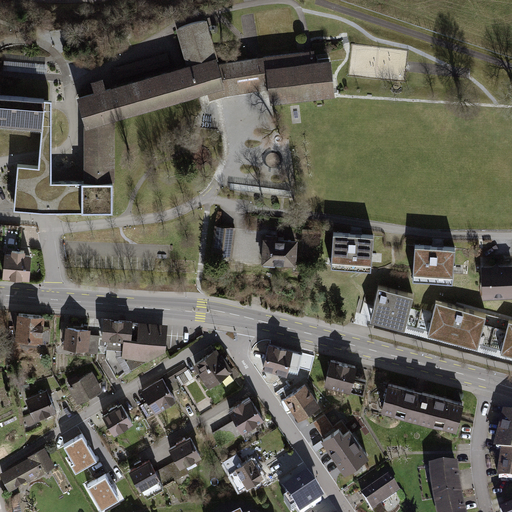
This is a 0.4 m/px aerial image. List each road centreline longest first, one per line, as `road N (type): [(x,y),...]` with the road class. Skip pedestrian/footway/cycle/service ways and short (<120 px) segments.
road 1 (residential): [(240,357),(225,340),(209,339),(0,468)]
road 2 (secondary): [(249,319),(0,295)]
road 3 (secondary): [(489,381),(249,319)]
road 4 (residential): [(240,357),(346,511)]
road 5 (residential): [(489,381),(478,448),(487,511)]
